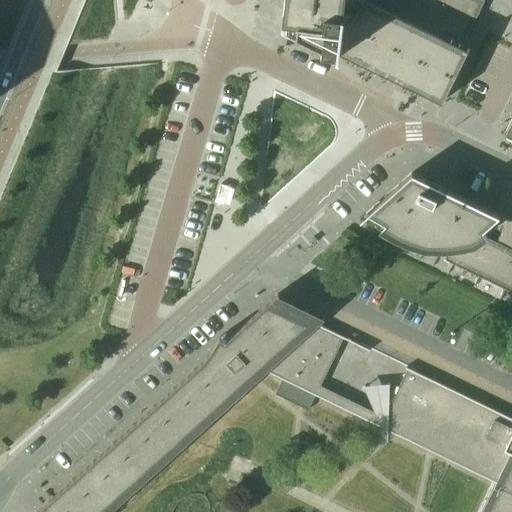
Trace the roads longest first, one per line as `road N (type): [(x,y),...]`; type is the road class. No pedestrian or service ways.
road 1 (residential): [(224,40),(141,316),(145,351)]
road 2 (residential): [(511,382),(255,254)]
road 3 (residential): [(407,130),(224,40)]
road 4 (tertiary): [(0,487),(145,351)]
road 5 (tertiary): [(255,254),(365,150),(407,130)]
road 6 (tertiary): [(145,351),(255,254)]
